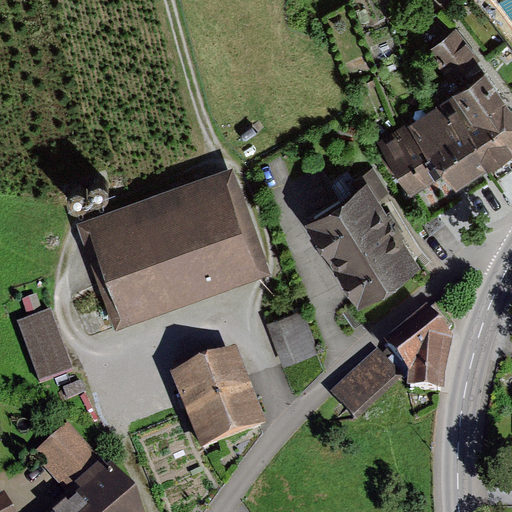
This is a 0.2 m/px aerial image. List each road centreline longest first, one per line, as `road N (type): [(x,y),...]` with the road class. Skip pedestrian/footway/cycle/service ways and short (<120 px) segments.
road 1 (residential): [(511,244),(466,256),(380,326),(297,410),(217,511)]
road 2 (tertiary): [(460,511),(467,375),(511,260)]
road 3 (track): [(170,0),(213,158)]
